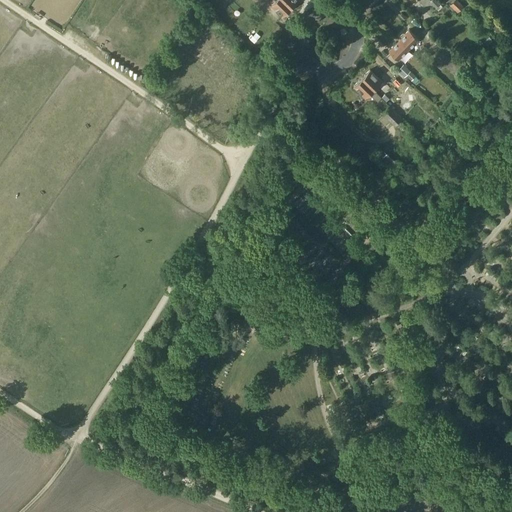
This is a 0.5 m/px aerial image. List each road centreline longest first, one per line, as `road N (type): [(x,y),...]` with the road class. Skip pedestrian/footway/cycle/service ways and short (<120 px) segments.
road 1 (track): [(77,439),(301,60)]
road 2 (track): [(6,0),(247,163)]
road 3 (track): [(255,511),(77,439)]
